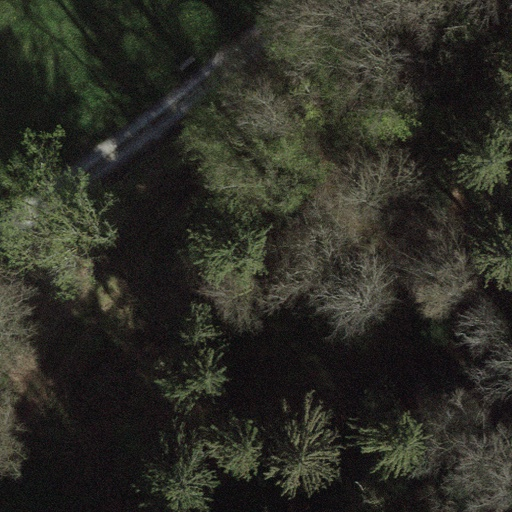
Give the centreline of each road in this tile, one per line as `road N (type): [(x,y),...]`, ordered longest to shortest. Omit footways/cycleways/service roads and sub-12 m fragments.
road 1 (track): [(0,414),(126,248),(208,160),(278,22)]
road 2 (track): [(0,229),(303,0)]
